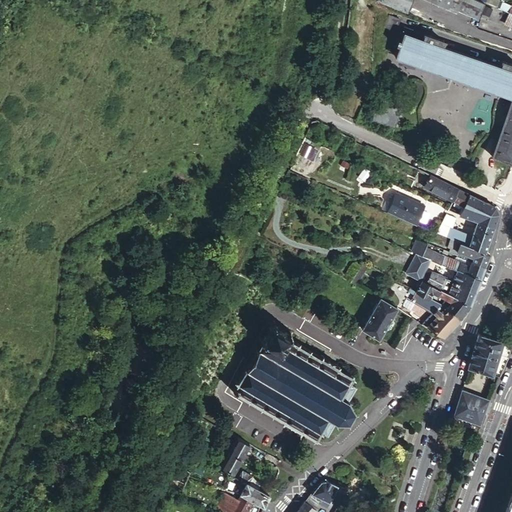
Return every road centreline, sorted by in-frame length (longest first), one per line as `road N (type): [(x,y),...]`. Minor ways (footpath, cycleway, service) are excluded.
road 1 (unclassified): [(428,365),(358,359),(263,306),(217,400),(323,454)]
road 2 (residential): [(511,202),(311,110)]
road 3 (tertiary): [(452,367),(407,511)]
road 4 (residential): [(428,365),(323,454)]
road 5 (tertiary): [(464,511),(511,382)]
